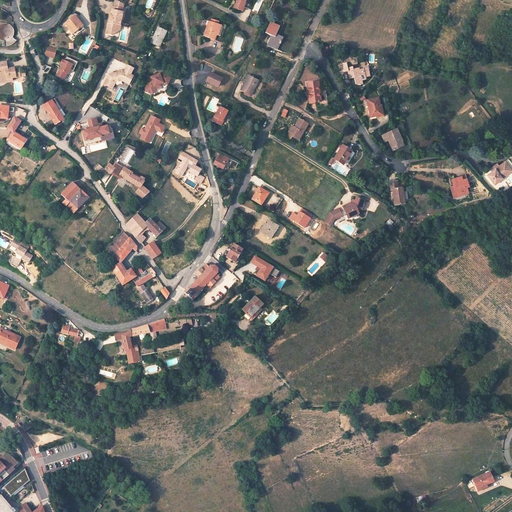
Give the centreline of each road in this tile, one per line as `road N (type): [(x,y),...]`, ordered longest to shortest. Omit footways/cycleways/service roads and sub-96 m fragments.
road 1 (residential): [(191,270),(171,284),(164,279),(83,167),(38,127),(39,71),(25,25)]
road 2 (unclassified): [(215,229),(328,0)]
road 3 (unclassified): [(180,0),(215,229)]
road 4 (unclassified): [(191,270),(160,312),(121,328),(73,316),(0,269)]
